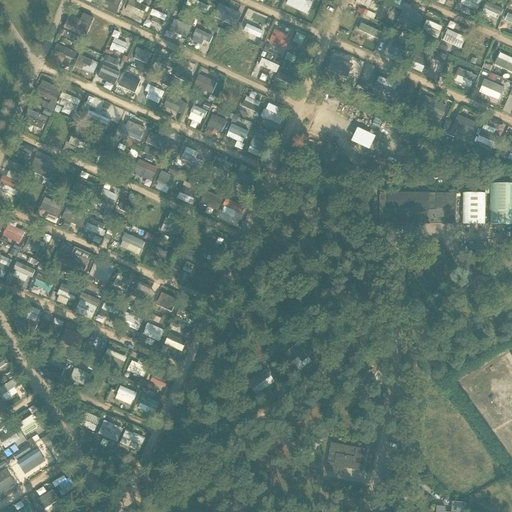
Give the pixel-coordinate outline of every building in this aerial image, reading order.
[(105,0),(105,2),(118,8),(121,0),(105,0)] [(128,0),(124,10),(141,17),(145,6),(130,0),(128,0)] [(289,1),(287,6),(306,15),(308,10),(309,10),(313,3),(306,0),(288,0),(289,1)] [(356,0),(356,1),(373,10),(378,0),(356,0)] [(460,0),(459,3),(476,11),(481,0),(460,0)] [(497,18),(500,12),(486,5),(483,12),(497,18)] [(403,9),(398,21),(417,29),(422,18),(403,9)] [(163,25),(167,14),(154,10),(150,21),(163,25)] [(69,16),(64,28),(83,37),(88,25),(90,26),(93,19),(83,14),(79,21),(69,16)] [(437,37),(442,26),(426,19),(421,30),(437,37)] [(174,20),(169,31),(185,38),(187,33),(188,33),(191,27),(174,20)] [(247,22),(243,30),(260,38),(264,30),(247,22)] [(104,45),(110,32),(94,25),(88,38),(104,45)] [(188,46),(191,47),(194,42),(202,45),(204,41),(210,43),(214,35),(195,28),(188,46)] [(461,48),(466,36),(447,28),(442,40),(461,48)] [(118,39),(120,32),(115,30),(109,49),(123,54),(127,42),(118,39)] [(272,36),(269,43),(284,50),(290,37),(277,32),(274,37),(272,36)] [(483,56),(486,44),(468,39),(465,52),(483,56)] [(393,40),(388,52),(405,59),(410,47),(393,40)] [(132,57),(146,64),(151,53),(137,47),(132,57)] [(234,60),(253,65),(256,53),(238,48),(234,60)] [(415,49),(410,61),(428,69),(433,57),(415,49)] [(80,56),(77,61),(84,65),(82,70),(92,75),(97,64),(80,56)] [(158,56),(152,68),(169,75),(174,64),(158,56)] [(332,57),(327,70),(347,78),(350,71),(343,68),(345,62),(332,57)] [(260,59),(259,68),(278,71),(279,62),(260,59)] [(103,66),(98,78),(114,85),(119,74),(103,66)] [(459,69),(456,75),(461,77),(458,83),(470,88),(473,83),(476,76),(459,69)] [(124,74),(119,86),(135,94),(140,81),(124,74)] [(197,81),(194,86),(212,94),(216,83),(204,78),(202,83),(197,81)] [(39,87),(36,94),(54,102),(58,96),(57,96),(60,90),(42,82),(40,87),(39,87)] [(75,112),(81,99),(62,91),(59,98),(62,99),(59,105),(75,112)] [(246,95),(242,106),(258,112),(262,101),(246,95)] [(168,96),(165,102),(175,106),(173,111),(182,115),(186,104),(168,96)] [(423,103),(417,115),(437,124),(446,106),(429,99),(426,105),(423,103)] [(283,116),(280,116),(283,108),(267,102),(262,117),(280,124),(283,116)] [(193,104),(187,118),(201,124),(207,110),(193,104)] [(26,117),(24,122),(42,130),(47,118),(28,109),(25,116),(26,117)] [(212,115),(207,126),(221,132),(226,122),(212,115)] [(458,116),(453,127),(473,135),(477,124),(458,116)] [(129,140),(142,145),(149,124),(137,120),(134,129),(132,129),(129,140)] [(226,136),(237,141),(235,146),(241,148),(249,130),(232,123),(226,136)] [(484,125),(477,141),(495,150),(498,144),(500,139),(493,135),(495,130),(484,125)] [(149,133),(145,143),(164,151),(168,141),(149,133)] [(256,134),(250,146),(265,154),(271,141),(256,134)] [(67,143),(86,149),(88,142),(70,136),(67,143)] [(95,148),(92,153),(108,160),(114,148),(110,146),(110,148),(97,142),(94,148),(95,148)] [(12,155),(9,161),(25,168),(30,156),(14,150),(12,155)] [(119,152),(114,163),(129,170),(134,159),(119,152)] [(34,161),(30,171),(48,179),(51,173),(40,168),(42,165),(34,161)] [(136,168),(134,173),(151,181),(153,175),(154,175),(157,169),(139,161),(136,167),(136,168)] [(217,161),(211,173),(227,180),(229,174),(227,173),(230,167),(217,161)] [(0,181),(0,196),(13,200),(20,174),(3,169),(0,181)] [(162,172),(157,182),(170,188),(175,178),(162,172)] [(239,172),(234,183),(250,190),(255,179),(239,172)] [(77,178),(73,189),(91,197),(93,191),(95,186),(77,178)] [(182,188),(180,193),(193,198),(195,194),(196,194),(198,188),(184,182),(182,187),(182,188)] [(108,190),(110,186),(105,184),(97,199),(111,206),(117,194),(108,190)] [(511,186),(490,186),(490,226),(511,226),(511,186)] [(203,197),(201,202),(218,210),(220,204),(218,204),(221,198),(205,191),(203,197)] [(380,223),(455,224),(455,194),(380,193),(380,223)] [(484,196),(462,196),(462,226),(484,226),(484,196)] [(43,204),(40,209),(58,217),(63,206),(45,198),(42,203),(43,204)] [(122,205),(119,210),(133,216),(138,206),(122,199),(120,204),(122,205)] [(67,208),(62,219),(81,227),(86,216),(67,208)] [(166,218),(161,229),(177,236),(181,225),(166,218)] [(89,219),(87,223),(98,228),(96,233),(102,236),(105,231),(102,230),(104,225),(89,219)] [(5,231),(3,237),(19,244),(21,238),(22,238),(24,232),(8,225),(5,231)] [(82,235),(100,243),(103,237),(85,229),(82,235)] [(29,237),(25,247),(40,253),(43,248),(39,246),(40,242),(40,240),(31,236),(29,237)] [(219,255),(222,247),(207,242),(204,249),(219,255)] [(422,273),(416,277),(428,294),(459,273),(438,243),(429,249),(436,259),(419,270),(422,273)] [(153,247),(148,258),(159,263),(161,257),(167,260),(169,255),(153,247)] [(66,251),(60,263),(83,273),(89,262),(66,251)] [(8,267),(11,260),(2,257),(0,264),(8,267)] [(94,264),(89,276),(106,283),(109,277),(112,272),(94,264)] [(14,276),(27,282),(32,271),(19,265),(14,276)] [(195,273),(193,277),(211,285),(215,275),(197,267),(195,267),(194,271),(194,272),(194,273),(195,273)] [(127,291),(131,280),(117,275),(113,285),(127,291)] [(63,284),(58,294),(73,301),(78,291),(63,284)] [(162,292),(156,304),(173,312),(179,300),(162,292)] [(81,300),(78,306),(87,311),(94,314),(99,301),(83,293),(80,300),(81,300)] [(104,304),(99,315),(116,323),(121,312),(104,304)] [(17,315),(14,321),(35,330),(38,324),(35,323),(37,317),(25,312),(23,317),(17,315)] [(120,322),(139,329),(142,319),(124,312),(120,322)] [(43,320),(38,331),(56,340),(59,334),(61,328),(43,320)] [(159,341),(164,329),(147,322),(142,334),(159,341)] [(63,335),(60,342),(78,350),(84,338),(77,335),(75,341),(63,335)] [(182,351),(184,345),(166,338),(164,343),(182,351)] [(296,346),(284,356),(292,364),(298,359),(302,364),(308,359),(296,346)] [(105,353),(124,362),(126,357),(107,348),(105,353)] [(128,365),(135,370),(142,360),(136,355),(128,365)] [(46,362),(43,367),(62,376),(67,365),(50,357),(48,363),(46,362)] [(69,379),(86,386),(91,374),(74,367),(69,379)] [(155,370),(150,382),(164,387),(166,382),(167,382),(169,376),(155,370)] [(14,387),(17,385),(14,379),(0,387),(0,391),(5,400),(18,393),(14,387)] [(131,405),(136,392),(120,385),(115,398),(131,405)] [(33,415),(19,424),(26,435),(40,425),(33,415)] [(89,415),(87,420),(98,423),(99,418),(89,415)] [(104,421),(98,434),(116,443),(119,436),(115,434),(118,428),(104,421)] [(13,430),(0,438),(0,440),(2,443),(5,448),(19,439),(16,434),(15,434),(13,430)] [(123,437),(120,444),(138,452),(139,451),(141,446),(141,445),(144,439),(130,433),(127,439),(123,437)] [(322,439),(318,436),(310,449),(314,451),(322,439)] [(49,439),(44,442),(49,452),(55,449),(49,439)] [(104,447),(106,441),(102,440),(98,451),(104,453),(107,448),(104,447)] [(326,471),(336,473),(337,467),(357,470),(358,466),(363,467),(366,450),(331,444),(326,471)] [(37,449),(17,462),(19,465),(19,466),(20,468),(21,468),(27,465),(30,470),(45,460),(37,449)] [(295,479),(321,484),(323,473),(298,468),(295,479)] [(6,470),(0,473),(0,490),(13,482),(10,477),(10,476),(6,470)] [(60,484),(66,494),(76,488),(70,478),(60,484)] [(42,497),(36,501),(42,510),(57,501),(52,493),(51,494),(50,492),(45,496),(45,495),(42,497)] [(464,511),(465,504),(452,502),(451,511),(444,511),(445,507),(437,507),(436,511),(464,511)]
